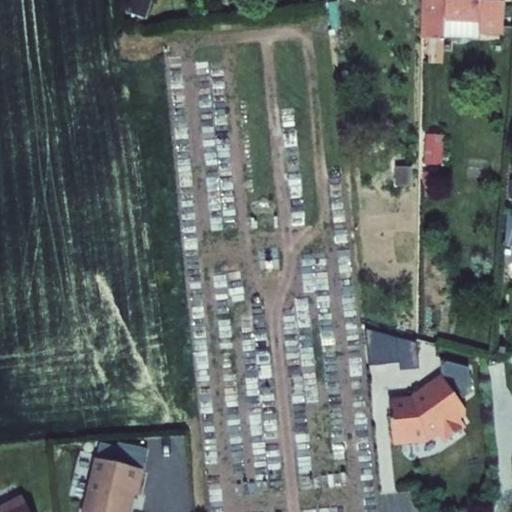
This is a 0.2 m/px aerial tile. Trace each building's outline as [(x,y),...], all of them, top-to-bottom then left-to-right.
[(488,48),(511,49),(511,0),(436,0),(435,45),(451,46),(451,33),(488,36),(488,48)] [(443,135),(427,134),(425,164),(442,165),(443,135)] [(396,365),(395,340),(367,341),(368,366),(396,365)] [(473,418),(449,383),(418,403),(418,409),(411,414),(396,415),(399,448),(421,446),(427,442),(430,447),(442,439),(449,450),(471,435),(464,424),(473,418)] [(140,474),(93,463),(81,511),(128,511),(132,499),(135,500),(140,474)] [(0,511),(28,511),(21,497),(0,507),(0,511)]
